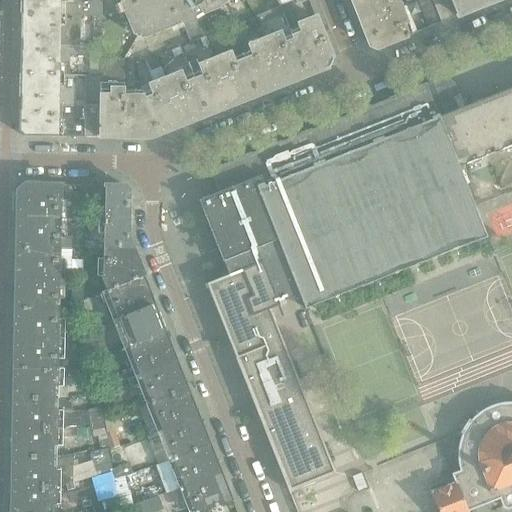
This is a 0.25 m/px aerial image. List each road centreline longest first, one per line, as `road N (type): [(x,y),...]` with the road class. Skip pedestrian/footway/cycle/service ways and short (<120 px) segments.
road 1 (residential): [(147,164),(144,224),(163,284),(258,511)]
road 2 (residential): [(147,164),(366,87)]
road 3 (residential): [(366,87),(511,26)]
road 4 (residential): [(0,159),(147,164)]
